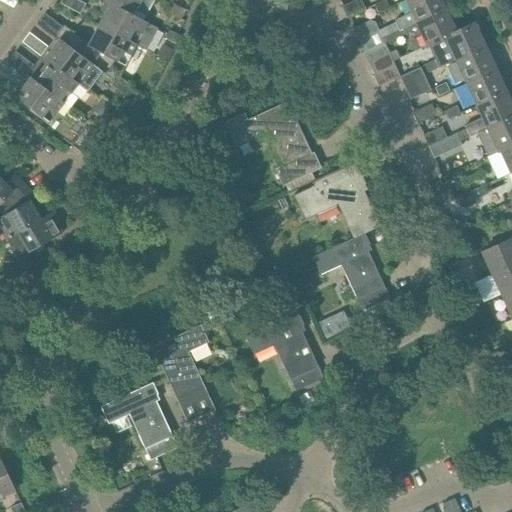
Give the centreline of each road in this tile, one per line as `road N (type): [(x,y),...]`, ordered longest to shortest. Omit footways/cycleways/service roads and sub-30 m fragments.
road 1 (residential): [(259,0),(345,52),(386,122),(413,176),(424,220),(416,252),(436,305),(424,329),(362,371),(307,478)]
road 2 (tertiary): [(242,0),(47,365),(50,431),(87,511)]
road 3 (residential): [(105,511),(208,465),(239,461),(307,478)]
road 4 (residential): [(511,487),(486,499),(452,485),(394,511)]
